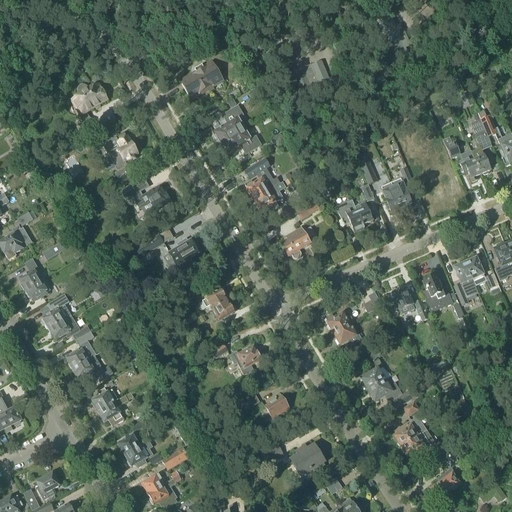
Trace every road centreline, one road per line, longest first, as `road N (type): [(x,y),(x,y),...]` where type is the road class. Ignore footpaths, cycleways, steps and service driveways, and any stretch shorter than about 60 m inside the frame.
road 1 (residential): [(276,308),(107,40),(66,17),(0,4)]
road 2 (residential): [(276,308),(511,205)]
road 3 (residential): [(397,511),(276,308)]
road 4 (residential): [(66,431),(0,320)]
